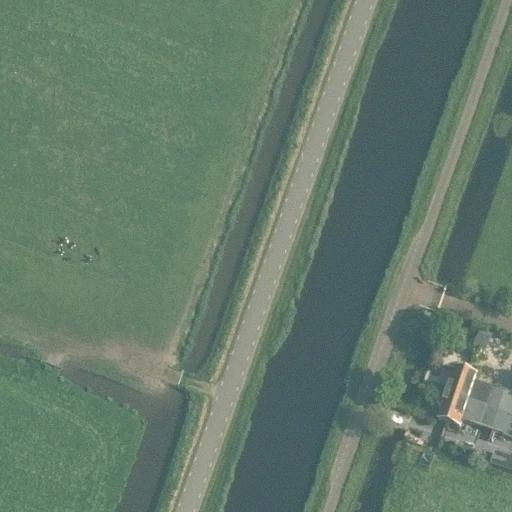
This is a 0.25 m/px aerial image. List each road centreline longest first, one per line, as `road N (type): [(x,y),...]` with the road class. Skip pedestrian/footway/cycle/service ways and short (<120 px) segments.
road 1 (tertiary): [(190,511),(371,0)]
road 2 (unclassified): [(327,511),(505,0)]
